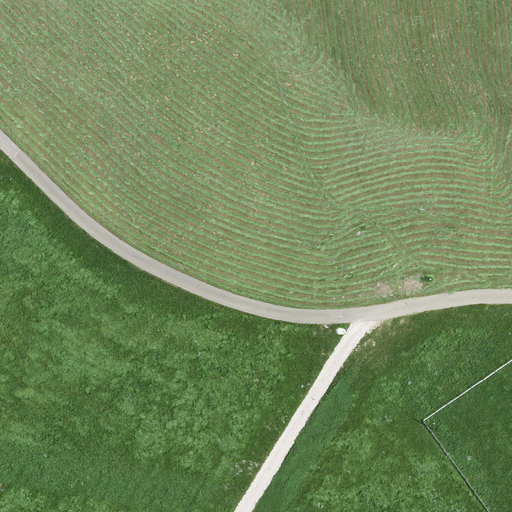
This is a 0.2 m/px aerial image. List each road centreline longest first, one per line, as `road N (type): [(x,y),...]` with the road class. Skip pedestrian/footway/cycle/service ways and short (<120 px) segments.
road 1 (track): [(511,300),(300,314),(238,303),(120,244),(0,138)]
road 2 (track): [(242,511),(341,358),(362,334),(406,308)]
